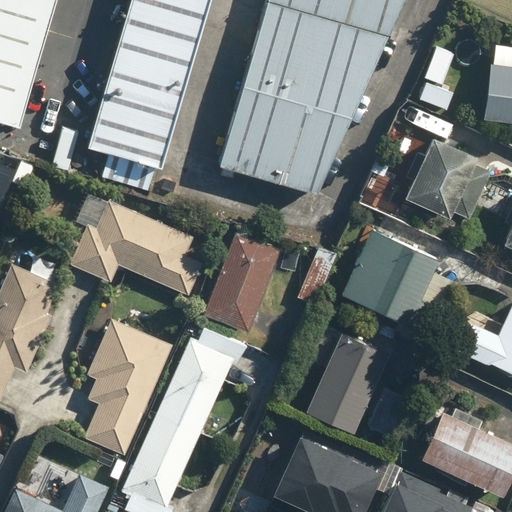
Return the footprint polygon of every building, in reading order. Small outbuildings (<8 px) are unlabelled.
[(0,0),(0,115),(16,120),(51,0),(0,0)] [(127,0),(86,142),(161,164),(208,0),(127,0)] [(261,0),(214,161),(315,191),(398,0),(261,0)] [(492,61),(488,60),(482,119),(511,122),(511,45),(494,44),(492,61)] [(80,125),(62,119),(47,163),(66,169),(80,125)] [(404,176),(412,179),(404,197),(449,216),(476,153),(433,135),(432,138),(424,156),(415,151),(404,176)] [(193,234),(107,197),(94,227),(86,224),(69,263),(109,280),(117,261),(188,293),(201,262),(184,255),(193,234)] [(511,213),(500,239),(511,245),(511,213)] [(439,260),(370,226),(339,292),(400,321),(394,333),(432,351),(462,288),(433,274),(439,260)] [(282,250),(235,230),(200,313),(248,333),(282,250)] [(337,254),(316,245),(295,295),(316,304),(337,254)] [(53,282),(5,261),(0,273),(0,399),(14,367),(28,373),(57,308),(44,302),(53,282)] [(463,317),(450,345),(511,373),(511,300),(497,333),(463,317)] [(171,344),(107,315),(81,370),(96,377),(86,397),(93,400),(78,434),(121,454),(171,344)] [(245,343),(193,321),(112,507),(123,511),(171,511),(174,506),(168,504),(229,363),(235,365),(245,343)] [(389,352),(340,329),(303,409),(353,432),(389,352)] [(406,396),(381,386),(366,425),(391,434),(406,396)] [(449,412),(438,407),(417,453),(501,492),(511,469),(511,440),(479,425),(483,417),(453,403),(449,412)] [(363,511),(386,463),(304,425),(267,505),(282,511),(315,511),(316,511),(317,511),(363,511)] [(477,511),(482,500),(399,466),(380,511),(477,511)] [(46,482),(21,471),(1,511),(99,511),(110,488),(79,473),(63,510),(38,499),(46,482)]
